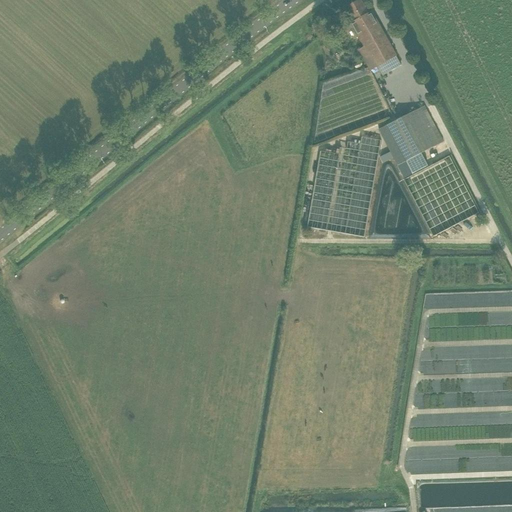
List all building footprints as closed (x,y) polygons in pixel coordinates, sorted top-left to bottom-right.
[(360,0),(347,7),(352,16),(355,21),(352,23),(365,47),(359,50),(371,71),(397,57),(372,12),(368,14),(360,0)] [(368,69),(320,82),(326,104),(338,101),(337,99),(348,97),(368,91),(367,89),(373,87),(368,69)] [(387,125),(379,130),(396,163),(397,164),(398,166),(421,154),(422,153),(443,142),(424,106),(415,111),(387,125)] [(307,227),(364,237),(381,140),(361,137),(360,144),(348,141),(346,148),(340,147),(339,154),(321,150),(307,227)] [(412,175),(405,179),(435,236),(479,212),(449,156),(428,167),(413,175),(412,175)]
